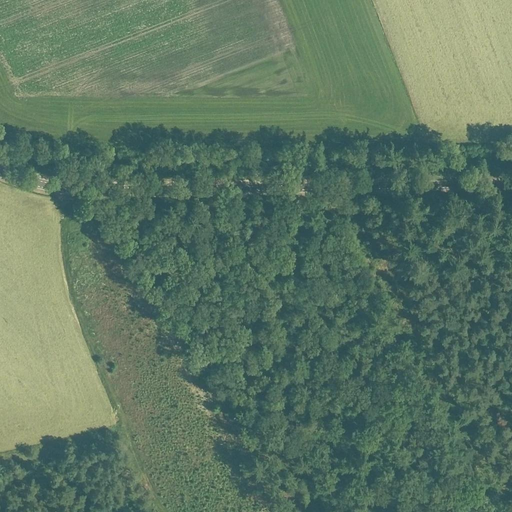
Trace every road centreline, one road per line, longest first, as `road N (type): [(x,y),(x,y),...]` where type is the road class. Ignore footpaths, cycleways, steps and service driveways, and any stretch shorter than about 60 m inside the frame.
road 1 (tertiary): [(511,185),(79,190),(0,172)]
road 2 (track): [(65,141),(79,297),(135,431)]
